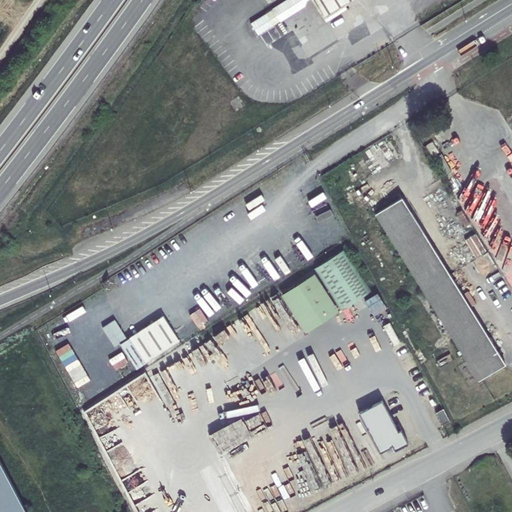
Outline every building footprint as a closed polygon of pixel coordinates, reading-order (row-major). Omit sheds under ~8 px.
[(352,7),(363,0),(296,0),(289,4),(296,16),(309,8),(311,2),(313,0),(317,0),(329,21),(352,7)] [(289,4),(271,15),(278,26),(296,16),(289,4)] [(271,15),(254,25),(261,36),(278,26),(271,15)] [(363,152),(366,156),(384,145),(382,140),(363,152)] [(389,152),(384,145),(366,156),(369,163),(389,152)] [(511,153),(448,194),(511,297),(511,153)] [(403,199),(375,216),(479,380),(505,363),(403,199)] [(338,310),(369,291),(344,248),(313,266),(338,310)] [(126,342),(142,368),(176,346),(159,321),(145,330),(126,342)] [(354,412),(375,451),(385,446),(385,445),(387,444),(390,449),(403,442),(395,428),(393,429),(376,399),(354,412)] [(445,422),(438,407),(429,412),(437,426),(445,422)] [(24,511),(0,466),(0,511),(24,511)]
